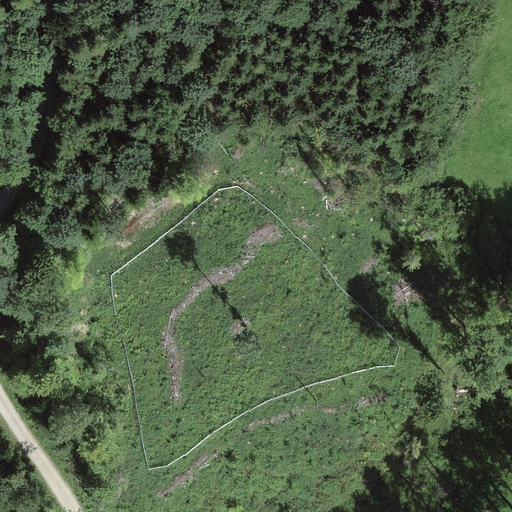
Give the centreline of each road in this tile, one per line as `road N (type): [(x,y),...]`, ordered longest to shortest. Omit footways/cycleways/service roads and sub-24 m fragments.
road 1 (track): [(54,0),(38,145),(0,198)]
road 2 (track): [(0,388),(64,511)]
